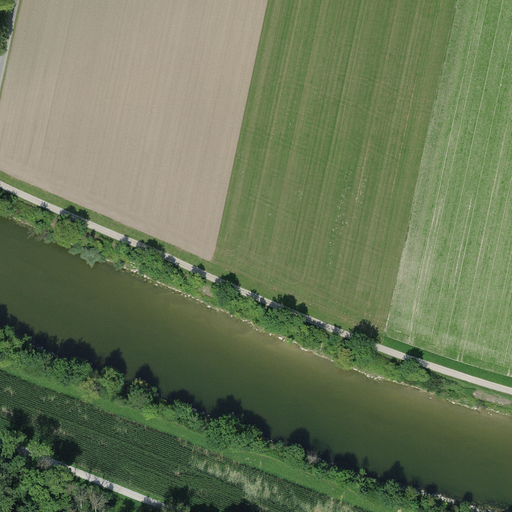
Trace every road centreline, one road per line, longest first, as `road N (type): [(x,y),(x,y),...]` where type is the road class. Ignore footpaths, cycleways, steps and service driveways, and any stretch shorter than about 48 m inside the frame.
road 1 (track): [(0,180),(328,328),(511,391)]
road 2 (track): [(0,441),(173,511)]
